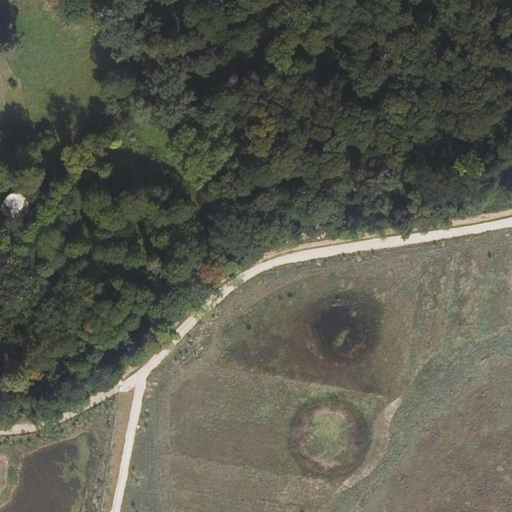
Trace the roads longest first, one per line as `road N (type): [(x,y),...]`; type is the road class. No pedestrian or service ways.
road 1 (track): [(0,430),(71,411),(135,378),(154,347),(209,296),(288,251),(511,216)]
road 2 (track): [(126,383),(133,424),(117,511)]
